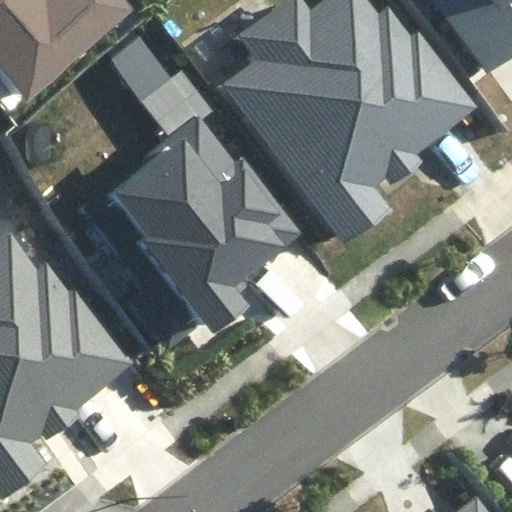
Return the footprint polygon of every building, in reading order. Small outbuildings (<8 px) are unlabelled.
[(0,0),(0,82),(20,106),(134,11),(125,0),(0,0)] [(343,243),(388,210),(371,188),(386,177),(392,185),(422,162),(417,155),(478,109),(417,30),(412,33),(389,2),(380,9),(372,0),(317,0),(311,5),(306,0),(282,0),(233,37),(252,61),(222,84),(343,243)] [(511,0),(422,0),(487,82),(511,62),(511,0)] [(236,164),(197,116),(142,159),(147,166),(109,196),(144,240),(138,244),(212,336),(250,306),(233,286),(300,233),(242,160),(236,164)] [(0,499),(2,501),(50,465),(34,444),(41,438),(45,444),(80,417),(77,408),(135,364),(75,286),(71,290),(47,259),(38,266),(11,230),(0,238),(0,499)] [(483,511),(476,501),(461,511),(483,511)]
